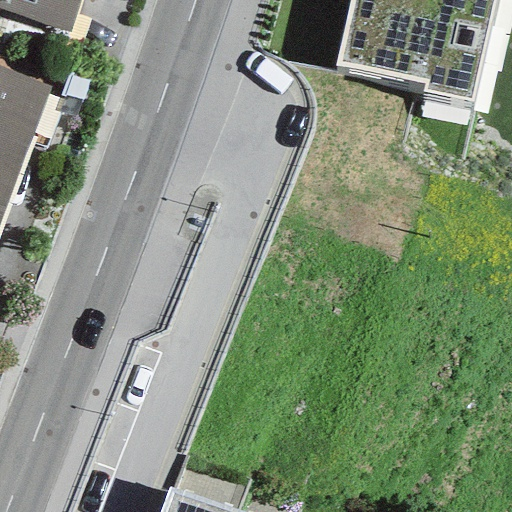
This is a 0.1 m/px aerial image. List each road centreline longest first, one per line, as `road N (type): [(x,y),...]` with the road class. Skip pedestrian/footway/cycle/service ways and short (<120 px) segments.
road 1 (residential): [(125,511),(249,178),(239,143),(159,107)]
road 2 (tertiary): [(4,511),(159,107)]
